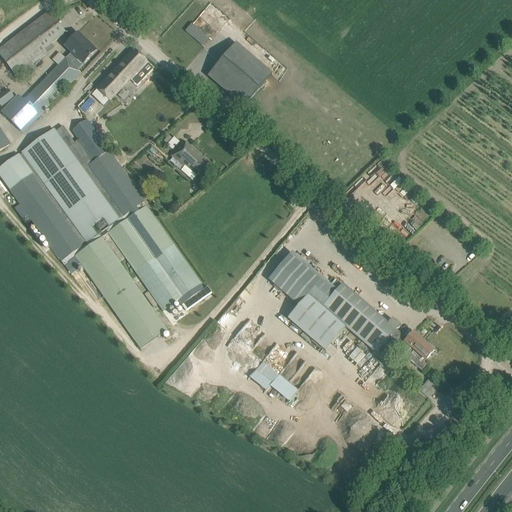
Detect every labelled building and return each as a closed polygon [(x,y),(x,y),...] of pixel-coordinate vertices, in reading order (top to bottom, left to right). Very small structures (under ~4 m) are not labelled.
[(42,19),(0,49),(0,56),(17,78),(26,71),(35,65),(48,54),(44,50),(57,40),(65,33),(50,13),(42,19)] [(177,29),(186,21),(181,17),(173,24),(177,29)] [(84,64),(96,52),(78,34),(65,46),(72,53),(66,59),(71,64),(77,58),(84,64)] [(126,56),(96,88),(110,101),(130,80),(131,81),(135,77),(138,80),(144,74),(140,71),(141,70),(148,63),(133,49),(126,56)] [(225,57),(208,76),(244,107),(260,88),(225,57)] [(24,134),(81,74),(71,64),(66,59),(65,58),(24,98),(25,98),(23,100),(18,95),(1,112),(24,134)] [(8,89),(0,95),(0,104),(1,107),(14,97),(8,89)] [(0,168),(0,177),(9,190),(33,173),(86,246),(106,231),(123,218),(122,218),(87,167),(72,146),(73,145),(75,144),(63,127),(56,132),(54,129),(21,154),(22,155),(20,156),(19,155),(0,168)] [(0,151),(8,146),(11,144),(0,127),(0,151)] [(73,145),(72,146),(87,167),(122,218),(143,204),(145,202),(94,130),(79,140),(79,141),(75,144),(73,145)] [(169,136),(164,141),(167,144),(172,138),(169,136)] [(178,150),(172,157),(178,162),(184,167),(180,171),(192,181),(197,176),(202,171),(208,164),(184,143),(178,150)] [(379,188),(386,181),(385,179),(392,173),(380,160),(359,178),(368,189),(375,183),(379,188)] [(159,171),(155,168),(150,175),(153,178),(159,171)] [(33,173),(9,190),(20,205),(14,209),(22,220),(27,215),(62,263),(86,246),(33,173)] [(371,209),(390,208),(389,197),(391,197),(390,193),(371,194),(371,209)] [(128,220),(145,207),(143,204),(122,218),(123,218),(106,231),(108,233),(128,220)] [(145,207),(128,220),(182,298),(201,284),(146,206),(145,207)] [(128,220),(108,233),(163,311),(173,326),(177,324),(166,309),(182,298),(128,220)] [(62,263),(63,266),(76,257),(102,238),(108,233),(106,231),(86,246),(62,263)] [(102,238),(76,257),(141,349),(167,331),(102,238)] [(335,294),(322,308),(346,328),(376,354),(383,360),(393,348),(403,337),(396,331),(400,326),(392,319),(388,324),(342,284),(336,292),(335,294)] [(407,340),(405,343),(411,349),(407,353),(405,355),(416,365),(415,365),(423,372),(428,366),(424,363),(428,359),(434,351),(414,333),(413,333),(407,340)] [(262,361),(249,377),(266,391),(269,387),(287,402),(297,389),(262,361)] [(430,380),(420,391),(429,399),(439,388),(430,380)]
